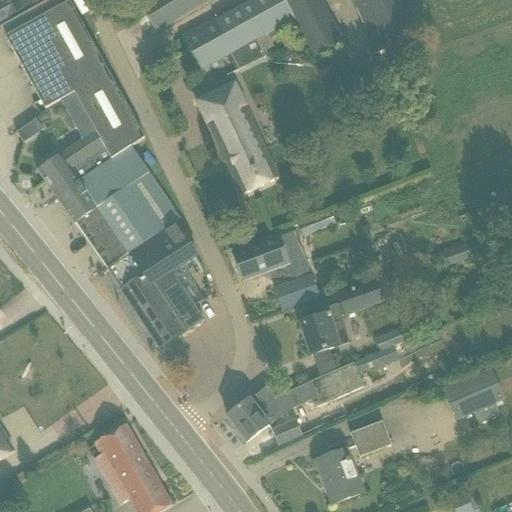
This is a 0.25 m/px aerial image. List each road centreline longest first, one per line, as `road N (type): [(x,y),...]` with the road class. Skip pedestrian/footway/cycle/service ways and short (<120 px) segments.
road 1 (unclassified): [(181,436),(231,389),(242,335),(91,0)]
road 2 (tertiary): [(0,209),(181,436)]
